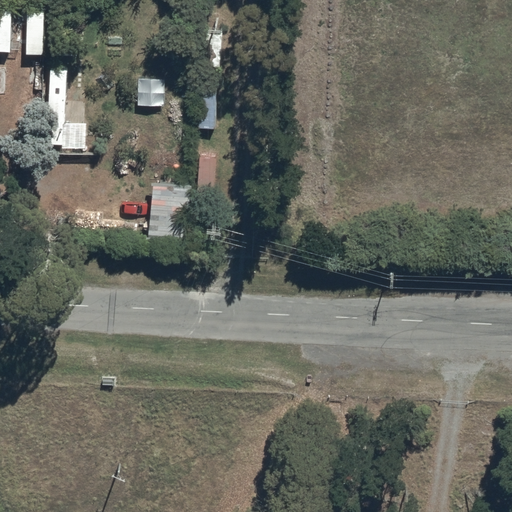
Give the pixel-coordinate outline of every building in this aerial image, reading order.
[(218,61),(219,28),(203,28),(202,61),(218,61)] [(0,81),(10,82),(11,40),(0,40),(0,81)] [(80,108),(83,82),(65,80),(62,106),(80,108)] [(218,123),(221,83),(204,82),(202,122),(218,123)] [(95,140),(58,140),(58,157),(94,158),(95,140)]
